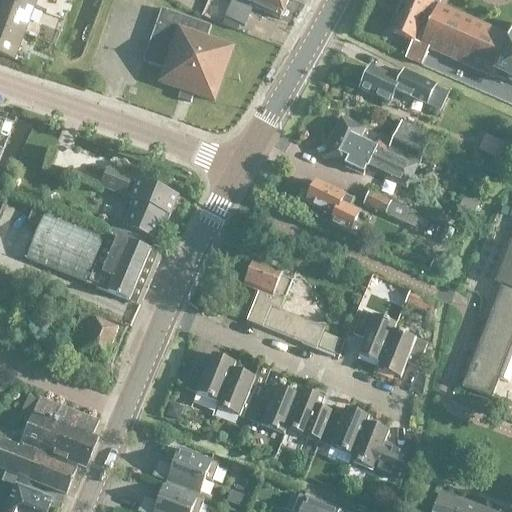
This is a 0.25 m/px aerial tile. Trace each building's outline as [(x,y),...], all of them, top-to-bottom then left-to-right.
[(0,0),(0,26),(25,36),(35,11),(5,0),(0,0)] [(5,0),(35,11),(39,0),(5,0)] [(287,0),(232,0),(224,19),(244,29),(253,9),(279,20),(287,0)] [(431,10),(434,4),(424,0),(404,0),(390,33),(413,43),(416,45),(431,10)] [(434,4),(431,10),(416,45),(413,43),(406,59),(423,66),(430,51),(494,79),(496,75),(511,81),(511,34),(511,37),(434,4)] [(214,102),(232,50),(207,41),(212,28),(162,11),(143,63),(166,71),(162,84),(182,91),(179,100),(185,102),(191,104),(194,95),(214,102)] [(0,55),(15,62),(25,36),(0,26),(0,55)] [(405,72),(400,83),(371,69),(361,92),(391,106),(397,93),(427,107),(436,87),(405,72)] [(420,165),(433,137),(403,123),(393,144),(364,131),(363,133),(344,125),(327,160),(364,177),(367,170),(407,189),(418,167),(417,167),(418,164),(420,165)] [(486,136),(479,150),(500,161),(507,146),(486,136)] [(119,239),(143,249),(148,238),(157,241),(169,212),(174,214),(180,199),(143,184),(142,187),(131,183),(133,179),(110,170),(103,189),(125,198),(126,197),(135,201),(123,229),(119,239)] [(316,220),(350,236),(361,214),(350,209),(354,201),(317,183),(312,192),(309,194),(307,199),(308,202),(306,205),(320,212),(316,220)] [(364,206),(386,216),(392,202),(370,192),(364,206)] [(43,228),(49,214),(38,209),(32,223),(43,228)] [(87,286),(107,238),(49,214),(43,228),(29,262),(87,286)] [(143,249),(119,239),(110,236),(109,239),(107,238),(87,286),(130,304),(152,253),(143,249)] [(509,384),(511,377),(511,243),(496,284),(502,287),(463,389),(492,400),(500,381),(509,384)] [(303,347),(334,359),(335,358),(334,358),(340,342),(323,335),(325,330),(281,312),(294,283),(282,278),(283,276),(254,265),(245,286),(260,292),(248,324),(303,346),(303,347)] [(437,305),(410,294),(406,306),(436,319),(437,305)] [(82,313),(71,346),(110,358),(121,325),(82,313)] [(374,317),(363,313),(354,336),(365,341),(358,356),(380,365),(381,366),(395,332),(397,327),(374,317)] [(0,343),(9,347),(16,325),(0,320),(0,343)] [(417,341),(395,332),(381,366),(380,365),(378,371),(401,380),(407,365),(418,369),(428,346),(417,341)] [(233,371),(234,371),(236,366),(213,356),(207,372),(196,367),(187,391),(197,395),(219,404),(233,371)] [(217,410),(229,414),(251,424),(261,400),(250,396),(256,380),(234,371),(233,371),(219,404),(217,410)] [(286,431),(300,397),(278,389),(272,405),(261,400),(251,424),(285,437),(287,432),(286,431)] [(320,445),(329,421),(319,417),(325,401),(302,392),(300,397),(286,431),(287,432),(320,445)] [(23,441),(83,465),(87,466),(97,440),(93,439),(99,423),(40,400),(23,441)] [(367,424),(368,425),(370,419),(347,410),(341,426),(329,421),(320,445),(353,458),(354,458),(367,424)] [(378,429),(368,425),(367,424),(354,458),(353,458),(351,464),(373,473),(373,474),(397,483),(408,454),(385,445),(390,434),(378,429)] [(0,470),(67,497),(79,469),(81,470),(82,470),(85,471),(87,466),(83,465),(23,441),(21,446),(20,448),(11,445),(15,435),(0,429),(0,470)] [(213,484),(219,466),(180,451),(173,468),(159,463),(153,479),(200,497),(206,481),(213,484)] [(48,511),(53,502),(17,487),(6,511),(48,511)] [(200,511),(205,502),(198,500),(165,487),(159,504),(145,499),(139,511),(200,511)] [(459,511),(462,504),(442,496),(436,511),(459,511)] [(339,511),(340,511),(307,499),(307,500),(301,497),(294,511),(339,511)]
